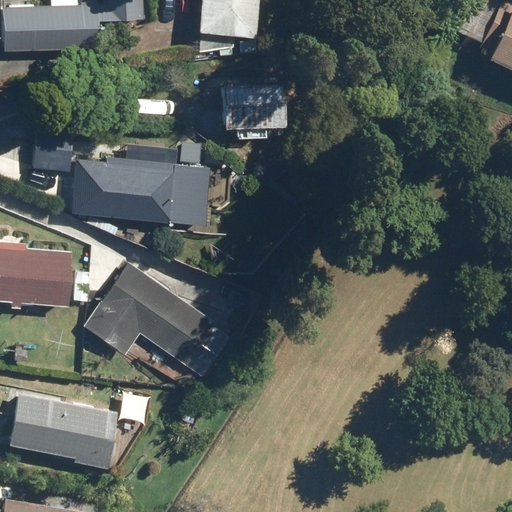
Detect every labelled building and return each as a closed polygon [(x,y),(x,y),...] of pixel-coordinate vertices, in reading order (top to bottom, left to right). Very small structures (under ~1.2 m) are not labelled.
[(254,0),(198,0),(195,28),(251,34),(254,0)] [(511,3),(505,0),(504,0),(479,52),(511,68),(511,3)] [(94,2),(0,1),(0,47),(94,47),(94,2)] [(279,81),(217,84),(219,124),(281,121),(279,81)] [(66,133),(31,130),(28,164),(63,168),(66,133)] [(207,167),(73,155),(68,208),(202,221),(207,167)] [(68,246),(0,241),(0,297),(64,302),(68,246)] [(224,331),(123,260),(78,324),(118,352),(134,330),(195,372),(224,331)] [(113,410),(12,391),(3,443),(103,462),(113,410)] [(0,511),(54,511),(0,503),(0,511)]
